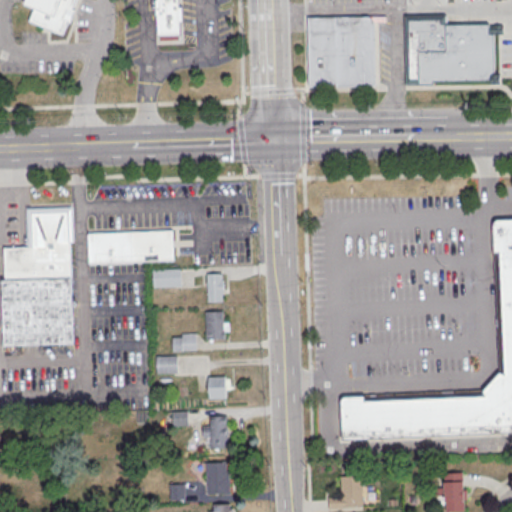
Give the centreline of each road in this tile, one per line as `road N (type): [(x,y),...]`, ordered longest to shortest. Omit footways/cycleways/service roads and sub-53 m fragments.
road 1 (tertiary): [(289,481),(279,255)]
road 2 (secondary): [(273,138),(130,144)]
road 3 (secondary): [(415,136),(273,138)]
road 4 (tertiary): [(273,138),(265,0)]
